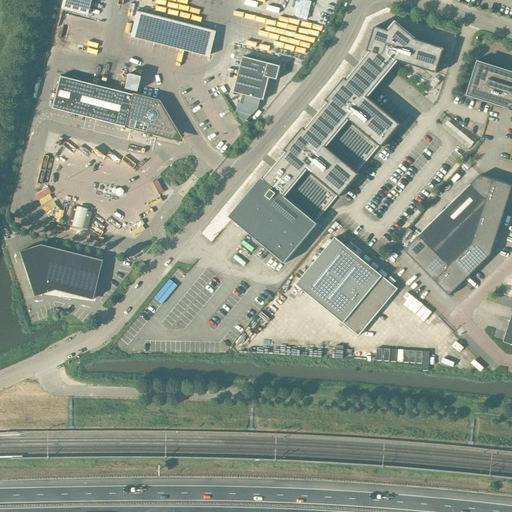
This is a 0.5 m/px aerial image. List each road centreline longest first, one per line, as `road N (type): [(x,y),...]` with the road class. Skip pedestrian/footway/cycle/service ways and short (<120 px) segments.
road 1 (unclassified): [(0,383),(95,337),(111,320),(335,50),(357,0)]
road 2 (motorway): [(500,511),(259,494),(0,496)]
road 3 (track): [(250,396),(511,418)]
road 4 (unknown): [(222,0),(228,17),(214,63),(192,78),(216,127)]
road 5 (unknown): [(34,122),(49,69),(99,62),(110,43)]
